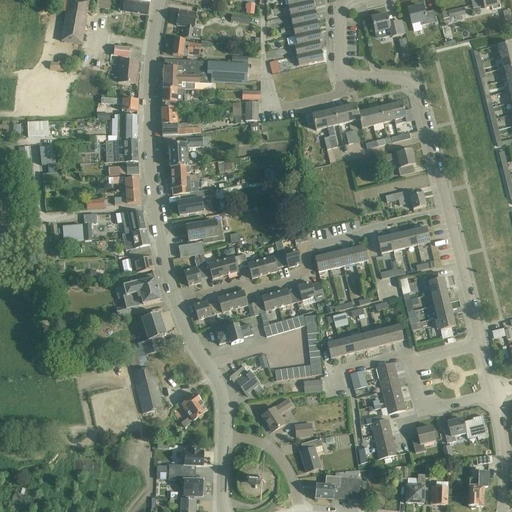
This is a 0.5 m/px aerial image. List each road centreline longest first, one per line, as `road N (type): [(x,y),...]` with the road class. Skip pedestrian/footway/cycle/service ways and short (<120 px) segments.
road 1 (tertiary): [(177,302),(154,206),(148,127),(160,0)]
road 2 (residential): [(177,302),(304,274),(312,246),(447,209)]
road 3 (residential): [(447,209),(411,80),(343,71),(343,7)]
road 4 (tertiary): [(224,439),(219,387),(177,302)]
road 5 (residential): [(480,345),(447,209)]
road 6 (residential): [(423,410),(411,362),(480,345)]
road 7 (residential): [(300,511),(274,451),(224,439)]
